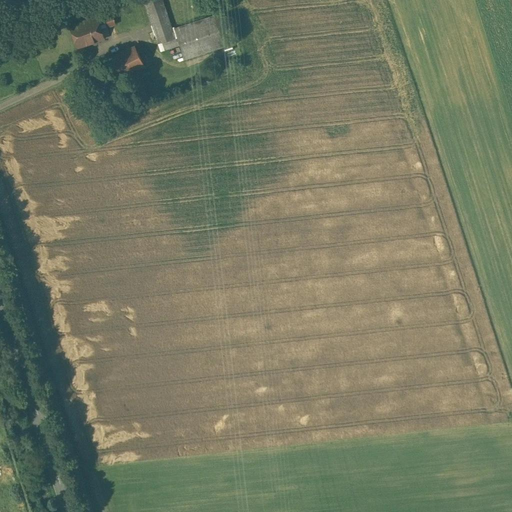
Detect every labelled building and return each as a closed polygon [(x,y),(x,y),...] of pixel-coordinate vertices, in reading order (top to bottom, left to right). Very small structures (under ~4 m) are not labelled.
[(161,0),(149,0),(145,2),(159,44),(160,43),(160,44),(162,44),(164,50),(171,48),(169,40),(174,39),(171,30),(161,0)] [(197,0),(193,5),(201,11),(205,6),(197,0)] [(110,26),(118,24),(115,10),(107,12),(110,26)] [(219,14),(171,30),(174,39),(177,37),(184,59),(230,44),(219,14)] [(96,17),(71,26),(78,47),(103,38),(96,17)] [(135,46),(104,61),(116,86),(127,81),(124,75),(144,66),(135,46)]
